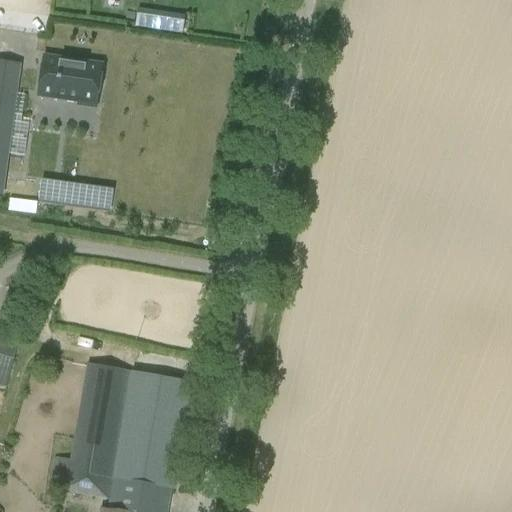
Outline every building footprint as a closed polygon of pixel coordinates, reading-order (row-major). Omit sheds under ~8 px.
[(186,30),(187,13),(142,11),(142,28),(186,30)] [(103,64),(44,55),(38,99),(77,104),(76,107),(96,110),(103,64)] [(0,194),(9,195),(24,62),(0,59),(0,194)] [(0,385),(4,387),(5,388),(20,341),(0,334),(0,385)] [(167,511),(190,383),(86,365),(70,460),(54,458),(49,490),(111,501),(108,511),(106,511),(102,511),(167,511)]
